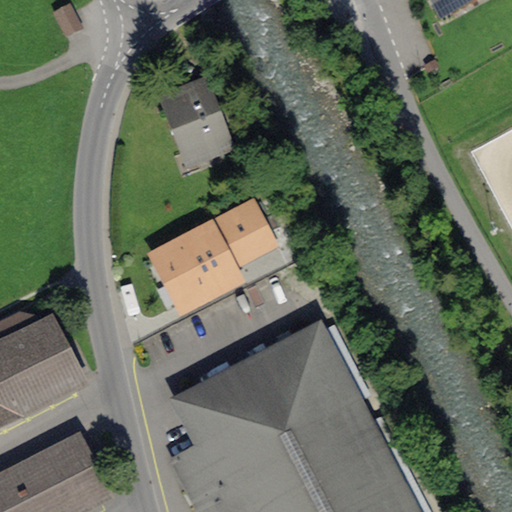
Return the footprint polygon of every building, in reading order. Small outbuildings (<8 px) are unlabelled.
[(72,12),(69,6),(55,14),(67,37),(82,30),(72,12)] [(204,86),(166,101),(177,130),(171,132),(172,135),(178,133),(189,163),(228,148),(216,118),(222,116),(221,113),(215,116),(204,86)] [(251,208),(217,225),(234,260),(269,242),(251,208)] [(207,236),(162,260),(186,305),(231,281),(207,236)] [(20,316),(0,326),(0,343),(5,353),(0,355),(0,421),(75,383),(49,331),(46,332),(41,321),(20,316)] [(187,401),(199,424),(193,427),(203,446),(175,460),(201,511),(401,511),(311,336),(187,401)] [(0,485),(0,511),(74,511),(103,498),(76,446),(0,485)]
